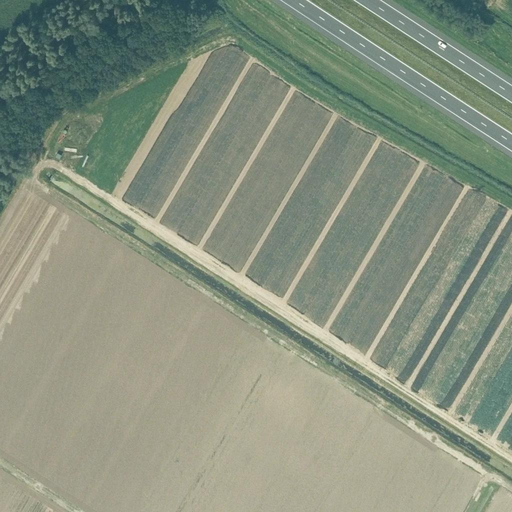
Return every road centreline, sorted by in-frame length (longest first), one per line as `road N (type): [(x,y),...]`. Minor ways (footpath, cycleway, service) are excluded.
road 1 (motorway): [(288,0),(511,144)]
road 2 (motorway): [(511,93),(365,0)]
